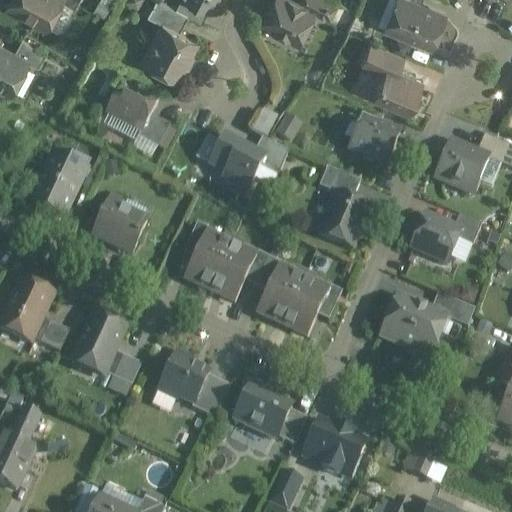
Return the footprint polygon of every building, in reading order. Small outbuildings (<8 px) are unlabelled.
[(10,0),(6,7),(45,28),(60,1),(60,0),(10,0)] [(77,0),(60,0),(60,1),(73,8),(77,0)] [(175,9),(156,0),(155,0),(146,16),(160,24),(161,23),(179,32),(187,16),(175,9)] [(207,11),(186,0),(179,0),(175,9),(187,16),(201,23),(207,11)] [(217,0),(186,0),(207,11),(211,13),(217,0)] [(298,3),(292,0),(274,0),(262,25),(287,38),(288,42),(294,45),(300,43),(302,38),(301,34),(313,12),(313,11),(298,3)] [(335,7),(321,0),(300,0),(298,3),(313,11),(313,12),(328,19),(335,7)] [(403,0),(401,0),(389,30),(433,47),(445,17),(420,6),(403,0)] [(179,32),(161,23),(160,24),(141,62),(176,80),(196,42),(179,32)] [(45,53),(21,39),(13,53),(27,61),(27,62),(37,68),(45,53)] [(404,56),(370,42),(361,63),(383,73),(387,65),(398,70),(404,56)] [(13,53),(0,46),(0,86),(10,92),(27,62),(27,61),(13,53)] [(398,70),(387,65),(383,73),(373,98),(409,113),(423,81),(398,70)] [(157,104),(121,85),(104,116),(140,135),(141,136),(150,119),(157,104)] [(383,116),(361,107),(356,120),(361,122),(362,120),(379,127),(383,116)] [(252,132),(267,139),(278,118),(263,111),(252,132)] [(287,116),(276,134),(290,143),(302,125),(287,116)] [(168,129),(150,119),(141,136),(140,135),(136,141),(157,151),(168,129)] [(379,127),(362,120),(361,122),(350,147),(361,151),(359,155),(363,156),(362,159),(372,163),(373,161),(386,166),(399,137),(391,134),(392,132),(379,127)] [(511,164),(511,149),(483,137),(476,156),(487,161),(487,162),(500,167),(509,171),(511,164)] [(224,141),(208,172),(213,174),(213,175),(214,175),(215,175),(215,176),(224,180),(221,186),(247,199),(266,162),(224,141)] [(476,156),(450,145),(435,180),(461,191),(462,195),(468,197),(476,194),(479,188),(477,184),(478,184),(490,189),(500,167),(487,162),(487,161),(476,156)] [(86,173),(52,157),(29,206),(63,222),(86,173)] [(360,184),(326,170),(318,190),(336,197),(336,196),(352,202),(360,184)] [(352,202),(336,196),(336,197),(318,238),(351,252),(368,209),(352,202)] [(146,224),(121,213),(124,206),(110,200),(92,239),(131,257),(146,224)] [(453,230),(424,218),(410,251),(447,266),(457,242),(460,233),(453,230)] [(480,227),(458,218),(453,230),(460,233),(457,242),(472,248),(480,227)] [(196,226),(183,254),(194,260),(205,236),(206,236),(208,231),(196,226)] [(243,248),(223,239),(220,243),(206,236),(205,236),(194,260),(184,282),(234,306),(244,284),(255,260),(255,259),(241,253),(243,248)] [(269,260),(257,254),(255,259),(255,260),(244,284),(255,289),(269,260)] [(269,260),(255,289),(265,295),(277,270),(278,271),(280,266),(269,260)] [(278,271),(277,270),(265,295),(255,316),(306,339),(327,294),(311,287),(314,282),(294,273),(292,277),(278,271)] [(52,297),(22,283),(0,328),(31,342),(41,321),(52,297)] [(429,315),(446,322),(465,329),(472,313),(436,299),(429,315)] [(429,315),(393,300),(384,323),(387,325),(381,340),(407,351),(408,356),(417,360),(421,357),(430,361),(446,322),(429,315)] [(94,317),(70,368),(101,382),(104,377),(114,355),(125,331),(94,317)] [(50,325),(41,321),(31,342),(40,346),(50,325)] [(50,325),(40,346),(58,355),(68,334),(50,325)] [(122,359),(114,355),(104,377),(112,380),(122,359)] [(188,361),(176,355),(157,395),(175,403),(180,401),(192,408),(193,408),(198,397),(207,379),(208,376),(191,367),(188,361)] [(141,367),(122,359),(112,380),(130,389),(141,367)] [(511,363),(506,362),(500,376),(511,380),(511,386),(497,423),(511,429),(511,363)] [(230,390),(207,379),(198,397),(220,407),(230,390)] [(130,389),(112,380),(107,391),(125,399),(130,389)] [(290,410),(249,391),(234,423),(275,443),(276,441),(289,413),(290,410)] [(220,407),(198,397),(193,408),(192,408),(191,411),(212,421),(220,407)] [(24,411),(9,443),(23,450),(38,419),(24,411)] [(306,422),(289,413),(276,441),(293,449),(306,422)] [(350,437),(335,429),(334,432),(318,424),(304,455),(325,465),(321,472),(336,479),(338,474),(351,480),(360,462),(358,461),(365,446),(349,439),(350,437)] [(9,443),(4,441),(0,448),(0,484),(15,492),(33,455),(23,450),(9,443)] [(434,462),(420,455),(418,459),(411,476),(425,483),(434,462)] [(410,456),(402,472),(411,476),(418,459),(410,456)] [(286,511),(300,483),(282,474),(267,507),(277,511),(286,511)] [(77,509),(83,511),(86,511),(95,493),(85,490),(77,509)] [(121,511),(98,501),(92,511),(121,511)] [(162,511),(163,511),(143,501),(137,511),(162,511)] [(409,511),(412,508),(396,501),(390,511),(409,511)]
